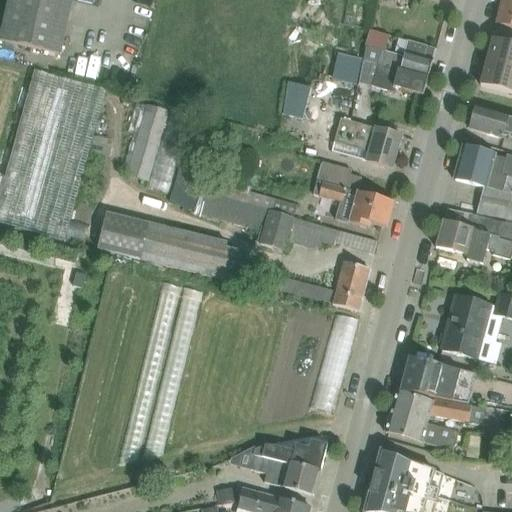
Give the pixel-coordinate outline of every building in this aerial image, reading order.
[(74,0),(8,0),(0,41),(63,54),(74,0)] [(511,0),(502,0),(497,22),(511,26),(511,0)] [(338,63),(363,65),(364,37),(340,36),(338,63)] [(511,46),(492,41),(487,64),(511,70),(511,46)] [(405,50),(400,67),(431,76),(436,59),(405,50)] [(292,63),(288,102),(309,105),(313,65),(292,63)] [(511,70),(487,64),(480,87),(511,95),(511,70)] [(395,87),(426,96),(431,76),(400,67),(395,87)] [(106,90),(33,71),(0,190),(0,222),(63,239),(106,90)] [(147,84),(129,158),(155,164),(172,90),(147,84)] [(511,142),(511,118),(477,108),(471,130),(511,142)] [(364,161),(395,170),(404,135),(343,118),(336,143),(367,152),(364,161)] [(499,192),(509,157),(465,145),(456,180),(499,192)] [(325,163),(325,179),(349,178),(349,163),(325,163)] [(336,234),(341,211),(298,201),(300,191),(260,182),(259,186),(247,183),(250,172),(246,172),(243,185),(233,182),(228,203),(293,218),(292,223),(336,234)] [(340,202),(352,205),(356,186),(343,184),(340,202)] [(388,235),(397,202),(359,192),(350,225),(388,235)] [(245,249),(109,218),(102,251),(237,281),(245,249)] [(437,250),(488,263),(495,235),(444,222),(437,250)] [(307,279),(311,266),(289,259),(285,272),(307,279)] [(331,306),(360,314),(373,270),(344,261),(331,306)] [(442,351),(479,361),(494,306),(456,296),(442,351)] [(400,390),(434,400),(443,367),(409,358),(400,390)] [(400,390),(394,412),(428,422),(434,400),(400,390)] [(506,413),(506,393),(488,392),(488,412),(506,413)] [(388,434),(422,443),(428,422),(394,412),(388,434)] [(291,452),(288,465),(319,473),(327,444),(314,441),(311,449),(297,445),(295,453),(291,452)] [(381,452),(366,511),(400,511),(413,459),(381,452)] [(282,487),(313,496),(319,473),(288,465),(282,487)] [(311,511),(312,510),(243,490),(238,510),(245,511),(311,511)]
